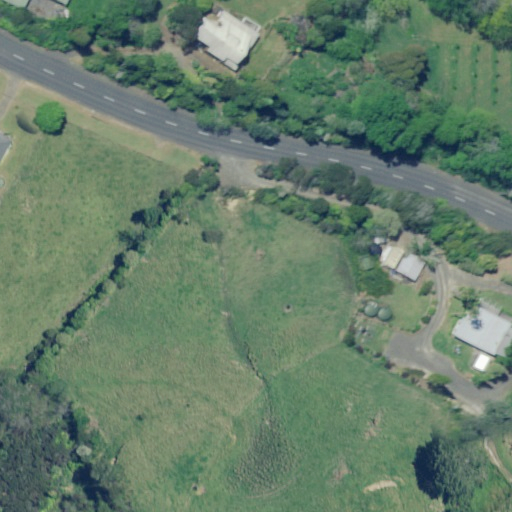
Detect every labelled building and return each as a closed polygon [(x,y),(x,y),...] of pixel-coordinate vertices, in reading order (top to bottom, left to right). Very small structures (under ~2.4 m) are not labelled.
[(23,9),(10,14),(15,24),(27,19),(23,9)] [(200,51),(231,70),(258,27),(242,18),(238,25),(230,20),(226,26),(214,19),(208,28),(194,19),(183,37),(202,49),(200,51)] [(0,167),(15,143),(0,134),(0,167)] [(400,252),(393,247),(382,265),(389,270),(400,252)] [(420,265),(402,255),(392,271),(411,282),(420,265)] [(511,325),(463,302),(447,332),(495,356),(511,325)] [(392,344),(371,337),(368,345),(389,352),(392,344)] [(485,359),(475,354),(468,367),(478,372),(485,359)]
